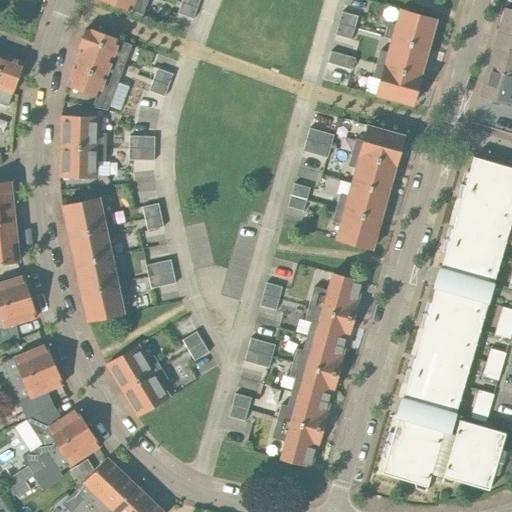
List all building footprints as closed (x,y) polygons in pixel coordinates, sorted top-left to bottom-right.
[(100,0),(143,15),(148,0),(100,0)] [(182,0),(182,3),(197,8),(200,0),(182,0)] [(197,8),(182,3),(177,14),(193,20),(197,8)] [(498,32),(511,36),(511,10),(504,8),(498,32)] [(395,25),(388,23),(384,37),(391,40),(428,50),(436,20),(400,10),(395,25)] [(342,12),(338,24),(354,28),(358,17),(342,12)] [(338,24),(335,36),(351,40),(354,28),(338,24)] [(131,45),(86,29),(79,49),(81,49),(124,65),(131,45)] [(487,68),(511,74),(511,36),(498,32),(487,68)] [(428,50),(391,40),(388,53),(380,51),(376,64),(420,77),(428,50)] [(117,83),(124,65),(81,49),(74,67),(117,83)] [(352,70),(355,58),(331,52),(327,63),(352,70)] [(24,63),(3,55),(0,64),(0,103),(8,107),(24,63)] [(412,105),(420,77),(376,64),(372,78),(380,80),(376,95),(412,105)] [(117,83),(74,67),(67,86),(96,96),(92,107),(108,110),(109,106),(121,110),(129,88),(117,83)] [(511,74),(487,68),(479,96),(511,105),(511,74)] [(157,69),(153,80),(168,86),(173,75),(157,69)] [(168,86),(153,80),(149,92),(164,97),(168,86)] [(60,147),(105,148),(106,134),(98,134),(98,118),(60,117),(60,122),(59,122),(59,133),(60,133),(60,147)] [(367,126),(363,141),(355,139),(351,153),(396,165),(404,136),(367,126)] [(330,147),(334,135),(309,128),(306,140),(330,147)] [(129,136),(129,149),(154,149),(154,137),(129,136)] [(330,147),(306,140),(303,152),(327,159),(330,147)] [(60,147),(59,161),(58,161),(58,172),(59,172),(59,177),(97,178),(97,162),(105,162),(105,148),(60,147)] [(154,151),(154,149),(129,149),(129,161),(154,161),(154,151)] [(355,169),(351,183),(388,193),(396,165),(351,153),(348,166),(355,169)] [(465,357),(511,196),(511,168),(473,157),(441,268),(440,268),(440,269),(445,271),(439,288),(435,287),(434,288),(435,288),(419,343),(465,357)] [(0,203),(12,202),(10,182),(0,182),(0,203)] [(340,195),(336,208),(380,221),(388,193),(351,183),(347,197),(340,195)] [(306,200),(310,188),(294,184),(290,196),(306,200)] [(306,200),(290,196),(287,207),(303,212),(306,200)] [(110,212),(102,214),(99,198),(62,206),(63,211),(62,211),(64,222),(65,222),(68,236),(113,226),(110,212)] [(0,223),(14,222),(12,202),(0,203),(0,223)] [(158,204),(142,207),(145,219),(161,216),(158,204)] [(372,249),(380,221),(336,208),(332,222),(340,224),(336,239),(372,249)] [(145,219),(147,231),(163,227),(161,216),(145,219)] [(0,242),(16,241),(14,222),(0,223),(0,242)] [(73,260),(74,264),(111,256),(108,241),(116,240),(113,226),(68,236),(71,249),(70,249),(73,260)] [(0,263),(18,262),(16,241),(0,242),(0,263)] [(122,269),(114,270),(111,256),(74,264),(75,265),(74,265),(77,279),(77,278),(80,292),(125,282),(122,269)] [(170,260),(146,265),(148,277),(173,272),(170,260)] [(173,272),(148,277),(151,289),(175,284),(173,272)] [(327,291),(314,287),(309,304),(353,316),(363,283),(332,274),(327,291)] [(0,305),(29,297),(23,276),(0,282),(0,305)] [(87,321),(124,313),(120,298),(128,296),(125,282),(80,292),(83,302),(82,303),(85,316),(86,316),(87,321)] [(282,287),(266,283),(263,295),(279,299),(282,287)] [(275,311),(279,299),(263,295),(260,306),(275,311)] [(29,297),(0,305),(0,342),(18,337),(14,325),(36,318),(29,297)] [(306,337),(345,347),(353,316),(309,304),(304,321),(310,322),(306,337)] [(511,325),(511,310),(502,307),(498,322),(511,325)] [(511,331),(511,325),(498,322),(494,335),(510,339),(511,331)] [(188,351),(202,342),(196,332),(182,340),(188,351)] [(345,347),(306,337),(303,351),(296,349),(293,363),(337,375),(345,347)] [(251,338),(247,350),(272,357),(275,345),(251,338)] [(188,351),(194,361),(209,353),(202,342),(188,351)] [(443,432),(465,357),(419,343),(403,398),(402,398),(402,399),(407,400),(402,418),(397,417),(397,418),(393,433),(399,435),(392,460),(386,458),(381,474),(427,487),(431,474),(489,491),(505,434),(459,420),(455,436),(443,432)] [(10,383),(53,365),(45,344),(13,358),(14,358),(2,363),(10,383)] [(146,359),(138,346),(106,365),(108,370),(113,379),(114,379),(121,391),(160,367),(153,355),(146,359)] [(502,368),(506,353),(490,349),(486,363),(502,368)] [(244,362),(268,368),(272,357),(247,350),(244,362)] [(295,378),(291,392),(329,403),(337,375),(293,363),(289,376),(295,378)] [(498,381),(502,368),(486,363),(482,376),(498,381)] [(62,385),(53,365),(10,383),(19,403),(31,398),(62,385)] [(134,412),(137,417),(169,397),(161,384),(168,379),(160,367),(121,391),(128,403),(133,413),(134,412)] [(489,409),(494,395),(478,390),(474,405),(489,409)] [(320,434),(329,403),(291,392),(287,406),(281,405),(276,421),(320,434)] [(232,405),(248,410),(251,398),(235,394),(232,405)] [(244,422),(248,410),(232,405),(229,417),(244,422)] [(485,422),(489,409),(474,405),(470,418),(485,422)] [(28,467),(87,428),(75,410),(61,418),(53,406),(26,420),(36,436),(42,446),(34,451),(34,450),(22,458),(28,467)] [(280,459),(311,467),(320,434),(276,421),(272,438),(285,442),(280,459)] [(28,467),(27,467),(1,484),(11,499),(16,496),(18,499),(31,490),(25,482),(33,476),(45,468),(45,467),(53,462),(59,472),(70,465),(70,466),(99,447),(87,428),(28,467)] [(83,511),(122,473),(107,458),(74,492),(83,500),(70,511),(83,511)] [(80,484),(93,470),(88,460),(70,471),(80,484)] [(110,511),(136,486),(122,473),(83,511),(110,511)] [(138,511),(150,500),(136,486),(110,511),(138,511)] [(162,511),(150,500),(138,511),(162,511)]
